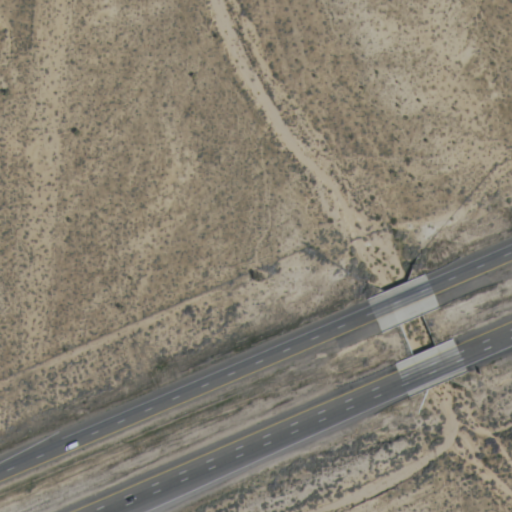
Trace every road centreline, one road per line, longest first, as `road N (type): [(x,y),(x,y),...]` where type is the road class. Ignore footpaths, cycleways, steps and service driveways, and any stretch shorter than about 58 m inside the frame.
road 1 (motorway): [(373,314),(0,475)]
road 2 (motorway): [(105,511),(402,385)]
